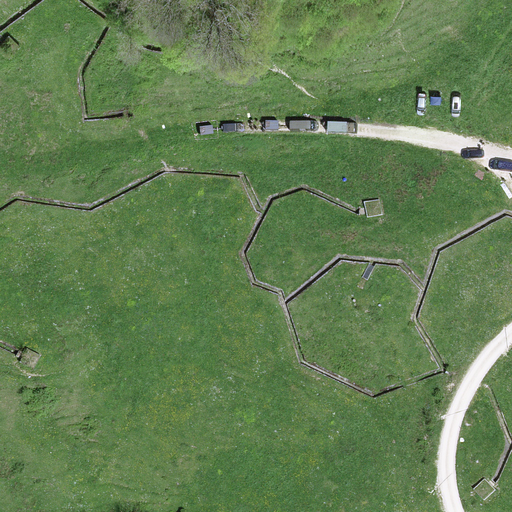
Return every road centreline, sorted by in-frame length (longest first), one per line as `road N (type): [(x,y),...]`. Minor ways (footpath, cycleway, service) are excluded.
road 1 (track): [(454,511),(446,472),(454,418),(480,366),(511,332)]
road 2 (track): [(365,132),(511,158)]
